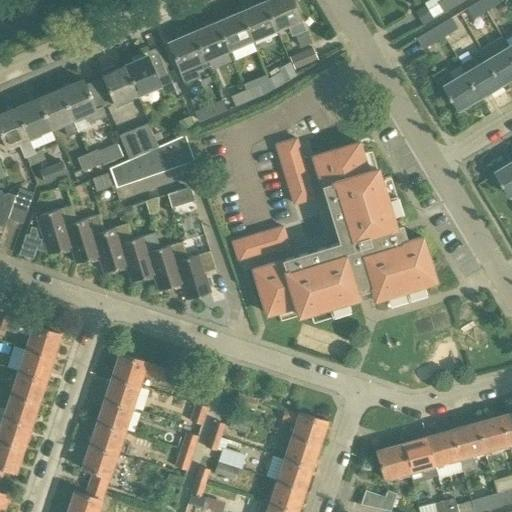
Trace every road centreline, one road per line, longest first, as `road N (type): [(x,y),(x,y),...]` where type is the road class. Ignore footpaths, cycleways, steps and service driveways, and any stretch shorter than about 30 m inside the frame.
road 1 (residential): [(359,393),(102,311)]
road 2 (residential): [(34,511),(102,311)]
road 3 (residential): [(435,169),(331,0)]
road 4 (residential): [(0,74),(176,0)]
road 5 (residential): [(511,386),(410,408),(359,393)]
road 6 (residential): [(511,297),(435,169)]
road 7 (residential): [(319,511),(359,393)]
